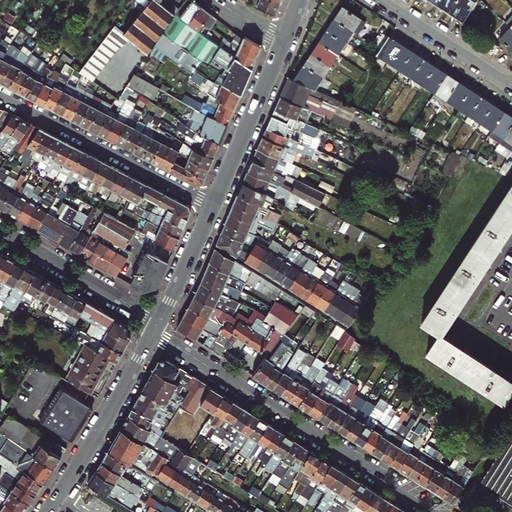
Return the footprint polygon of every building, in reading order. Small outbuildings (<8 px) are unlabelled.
[(148,4),(125,33),(147,53),(153,45),(175,15),(179,9),(175,6),(171,11),(160,3),(158,1),(159,0),(151,0),(148,4)] [(192,0),(185,0),(179,9),(175,15),(178,17),(178,16),(188,23),(201,7),(192,0)] [(250,0),(250,1),(275,15),(279,3),(271,0),(250,0)] [(455,0),(435,0),(436,0),(449,9),(455,0)] [(473,2),(470,0),(455,0),(449,9),(463,18),(473,2)] [(201,7),(188,23),(205,35),(211,27),(217,19),(201,7)] [(364,21),(343,7),(335,19),(356,34),(364,21)] [(97,28),(104,20),(94,13),(88,21),(97,28)] [(251,68),(222,47),(217,44),(205,35),(188,23),(178,16),(178,17),(175,15),(153,45),(194,72),(195,70),(214,82),(223,84),(240,94),(252,68),(251,68)] [(356,34),(335,19),(327,31),(343,42),(348,45),(356,34)] [(511,27),(511,26),(499,39),(511,50),(511,27)] [(243,39),(233,31),(232,33),(235,36),(230,42),(256,57),(261,46),(245,36),(243,39)] [(336,53),(343,42),(327,31),(320,42),(336,53)] [(217,44),(222,47),(227,39),(223,36),(217,44)] [(390,61),(400,45),(388,37),(380,50),(378,53),(390,61)] [(2,39),(0,42),(0,61),(11,45),(2,39)] [(227,39),(222,47),(251,68),(256,57),(230,42),(227,39)] [(328,64),(336,53),(320,42),(312,53),(328,64)] [(0,61),(0,79),(11,63),(16,55),(15,54),(16,52),(19,54),(21,52),(19,51),(23,46),(21,44),(17,49),(11,45),(0,61)] [(401,69),(412,52),(400,45),(390,61),(392,63),(401,69)] [(8,86),(17,91),(38,59),(42,53),(45,48),(42,46),(38,53),(35,57),(29,54),(26,59),(8,86)] [(423,60),(412,52),(401,69),(413,76),(423,60)] [(320,75),(328,64),(312,53),(305,65),(320,75)] [(372,62),(371,63),(383,71),(385,67),(390,61),(378,53),(372,62)] [(16,55),(11,63),(15,65),(22,56),(19,54),(18,56),(16,55)] [(0,79),(0,82),(8,86),(26,59),(22,56),(15,65),(11,63),(0,79)] [(38,59),(17,91),(26,96),(41,73),(36,70),(41,62),(38,59)] [(435,67),(423,60),(413,76),(424,83),(435,67)] [(46,65),(41,62),(36,70),(41,73),(45,67),(46,65)] [(320,75),(305,65),(294,81),(312,89),(316,90),(317,91),(325,79),(320,75)] [(26,96),(35,101),(50,70),(45,67),(41,73),(26,96)] [(424,83),(436,91),(446,75),(435,67),(424,83)] [(35,101),(44,105),(58,76),(59,74),(51,70),(50,70),(35,101)] [(134,74),(128,84),(154,99),(160,89),(134,74)] [(446,75),(436,91),(447,99),(458,82),(446,75)] [(58,76),(44,105),(53,110),(65,84),(67,80),(58,76)] [(280,97),(340,124),(341,121),(339,120),(340,117),(333,115),(337,107),(313,96),(309,94),(312,89),(294,81),(288,78),(280,97)] [(89,82),(88,85),(92,89),(90,93),(95,95),(97,91),(100,86),(98,85),(96,88),(93,84),(89,82)] [(214,82),(208,93),(233,109),(240,94),(223,84),(214,82)] [(470,90),(458,82),(447,99),(459,106),(470,90)] [(65,84),(53,110),(62,115),(74,88),(65,84)] [(74,88),(62,115),(71,119),(81,100),(85,90),(75,85),(74,88)] [(105,97),(108,92),(100,86),(97,91),(105,97)] [(118,100),(123,103),(132,89),(126,86),(118,100)] [(233,109),(208,93),(197,86),(194,92),(205,98),(204,101),(201,100),(200,104),(185,95),(181,101),(196,109),(227,124),(233,109)] [(337,107),(340,101),(317,91),(316,90),(313,96),(337,107)] [(470,114),(481,98),(470,90),(459,106),(470,114)] [(81,100),(71,119),(79,124),(90,104),(92,100),(95,95),(90,93),(85,102),(81,100)] [(140,95),(138,98),(147,104),(149,101),(140,95)] [(111,108),(113,103),(116,98),(112,96),(107,106),(111,108)] [(338,129),(340,124),(280,97),(275,109),(314,127),(317,128),(320,121),(338,129)] [(116,98),(113,103),(122,108),(124,104),(123,103),(118,100),(116,98)] [(492,105),(481,98),(470,114),(482,121),(492,105)] [(101,105),(92,100),(90,104),(99,109),(101,105)] [(110,110),(111,108),(107,106),(102,103),(101,105),(99,109),(107,114),(110,110)] [(79,124),(88,129),(99,109),(90,104),(79,124)] [(106,138),(115,143),(128,116),(132,108),(124,104),(122,108),(119,114),(116,118),(106,138)] [(482,121),(493,129),(504,113),(492,105),(482,121)] [(128,116),(115,143),(124,147),(137,122),(132,119),(135,112),(136,109),(133,108),(132,108),(128,116)] [(99,109),(88,129),(97,133),(107,114),(99,109)] [(139,111),(136,109),(135,112),(132,119),(137,122),(138,120),(140,116),(137,115),(139,111)] [(227,124),(196,109),(192,120),(193,121),(190,127),(199,133),(219,143),(227,124)] [(314,132),(317,128),(314,127),(275,109),(266,128),(297,142),(301,133),(298,131),(300,126),(314,132)] [(0,132),(13,114),(4,110),(0,115),(0,132)] [(119,114),(110,110),(107,114),(116,118),(119,114)] [(500,142),(511,125),(511,117),(504,113),(493,129),(489,135),(500,142)] [(5,142),(21,119),(13,114),(0,132),(0,135),(2,137),(0,139),(5,142)] [(107,114),(97,133),(106,138),(116,118),(107,114)] [(138,120),(137,122),(124,147),(133,152),(146,126),(148,121),(149,120),(150,118),(146,116),(143,123),(138,120)] [(0,154),(2,156),(7,158),(31,123),(21,119),(5,142),(2,147),(0,149),(0,154)] [(22,153),(39,128),(31,123),(7,158),(15,163),(15,164),(20,157),(22,153)] [(192,138),(196,140),(210,147),(210,148),(215,150),(219,143),(199,133),(190,127),(185,124),(181,132),(192,138)] [(511,125),(500,142),(511,150),(511,125)] [(133,152),(142,157),(151,137),(155,130),(149,127),(146,126),(133,152)] [(22,153),(31,157),(45,131),(39,128),(22,153)] [(323,153),(297,142),(266,128),(262,137),(302,155),(309,158),(311,154),(316,156),(321,158),(323,153)] [(40,162),(54,136),(45,131),(31,157),(40,162)] [(151,161),(164,134),(160,132),(156,139),(151,137),(142,157),(151,161)] [(151,161),(160,166),(169,147),(172,141),(170,138),(164,134),(151,161)] [(44,170),(47,172),(64,141),(54,136),(40,162),(47,166),(44,170)] [(302,155),(262,137),(258,148),(279,158),(296,166),(302,155)] [(178,151),(179,149),(182,142),(174,138),(172,141),(169,147),(178,151)] [(210,147),(196,140),(195,144),(189,141),(185,138),(182,142),(193,149),(212,158),(215,150),(210,148),(210,147)] [(64,141),(47,172),(45,175),(50,177),(54,169),(59,172),(73,146),(64,141)] [(193,149),(182,142),(179,149),(187,153),(191,153),(188,159),(208,168),(212,158),(193,149)] [(386,164),(392,150),(376,143),(370,157),(386,164)] [(73,146),(59,172),(52,184),(61,189),(64,184),(83,151),(73,146)] [(160,166),(169,171),(177,154),(178,152),(178,151),(169,147),(160,166)] [(274,170),(279,158),(258,148),(252,160),(274,170)] [(83,151),(64,184),(66,186),(69,181),(77,185),(79,181),(93,156),(83,151)] [(444,171),(454,174),(461,154),(452,151),(444,171)] [(22,153),(20,157),(26,161),(22,167),(24,169),(25,169),(31,157),(22,153)] [(185,167),(186,165),(182,158),(180,156),(179,155),(177,154),(169,171),(196,185),(202,183),(204,177),(185,167)] [(93,156),(79,181),(87,185),(84,189),(87,190),(88,189),(89,187),(92,180),(102,161),(93,156)] [(208,168),(188,159),(186,165),(185,167),(204,177),(208,168)] [(273,173),(275,170),(274,170),(252,160),(247,171),(289,190),(320,206),(323,208),(330,195),(287,176),(285,179),(273,173)] [(92,180),(101,184),(111,166),(102,161),(92,180)] [(38,167),(43,170),(44,170),(47,166),(40,162),(38,167)] [(3,164),(0,169),(0,170),(8,175),(10,171),(5,168),(6,166),(3,164)] [(110,189),(120,170),(111,166),(101,184),(110,189)] [(43,179),(45,175),(47,172),(44,170),(43,170),(39,177),(41,178),(43,179)] [(129,175),(120,170),(110,189),(119,194),(129,175)] [(242,183),(274,197),(275,198),(277,195),(274,193),(275,190),(287,195),(289,190),(247,171),(242,183)] [(12,183),(5,179),(0,188),(0,207),(11,190),(21,174),(18,173),(12,183)] [(129,175),(119,194),(130,199),(125,209),(132,213),(147,185),(129,175)] [(89,187),(91,188),(92,186),(99,189),(101,184),(92,180),(89,187)] [(269,208),(274,197),(242,183),(237,195),(268,207),(269,208)] [(511,184),(421,322),(438,333),(511,222),(511,184)] [(147,185),(132,213),(146,220),(148,217),(149,214),(150,213),(143,210),(149,199),(158,203),(163,193),(147,185)] [(8,213),(17,218),(35,189),(33,188),(31,190),(25,186),(22,190),(19,195),(8,213)] [(41,190),(36,187),(35,189),(17,218),(26,223),(40,199),(37,197),(41,190)] [(0,208),(8,213),(19,195),(16,193),(11,190),(0,207),(0,208)] [(100,190),(98,194),(105,198),(108,194),(100,190)] [(44,193),(40,199),(26,223),(37,230),(47,212),(52,204),(44,200),(47,195),(44,193)] [(158,203),(162,206),(187,218),(189,212),(188,206),(163,193),(158,203)] [(55,199),(47,195),(44,200),(52,204),(55,199)] [(233,204),(276,222),(280,213),(268,208),(268,207),(237,195),(233,204)] [(58,219),(47,212),(37,230),(58,242),(77,210),(67,204),(58,219)] [(273,230),(276,222),(233,204),(226,223),(253,234),(257,224),(273,230)] [(153,213),(158,215),(183,227),(187,218),(162,206),(160,211),(155,209),(155,210),(152,209),(150,212),(153,213)] [(88,216),(69,248),(79,254),(90,236),(85,233),(87,230),(99,209),(93,207),(88,216)] [(125,209),(120,218),(142,230),(145,229),(147,230),(148,233),(155,237),(154,239),(174,249),(179,237),(153,224),(149,222),(146,220),(132,213),(125,209)] [(88,216),(77,210),(58,242),(69,248),(88,216)] [(119,220),(104,212),(93,230),(103,236),(111,240),(112,241),(117,244),(120,246),(124,248),(135,228),(119,220)] [(183,227),(158,215),(153,224),(179,237),(183,227)] [(253,234),(226,223),(222,232),(243,241),(249,243),(251,244),(254,246),(256,242),(259,237),(257,236),(253,234)] [(100,242),(103,236),(93,230),(92,232),(90,236),(79,254),(88,259),(99,241),(100,242)] [(240,249),(243,241),(222,232),(217,244),(244,261),(249,254),(244,251),(240,249)] [(289,232),(284,239),(293,244),(293,243),(297,237),(289,232)] [(111,240),(103,236),(100,242),(99,241),(88,259),(97,264),(108,247),(111,240)] [(293,243),(302,248),(306,242),(297,237),(293,243)] [(244,261),(255,268),(267,248),(264,246),(256,242),(254,246),(253,248),(249,254),(244,261)] [(251,244),(249,243),(244,251),(249,254),(253,248),(250,246),(251,244)] [(108,247),(97,264),(106,270),(120,246),(117,244),(113,250),(108,247)] [(270,263),(276,254),(278,249),(269,244),(267,248),(255,268),(264,273),(270,263)] [(129,251),(124,248),(120,246),(106,270),(116,275),(123,263),(129,253),(129,251)] [(210,262),(235,277),(274,300),(281,289),(278,288),(270,282),(261,277),(253,272),(242,265),(215,248),(210,262)] [(315,248),(311,254),(319,260),(320,258),(323,253),(315,248)] [(284,259),(287,254),(278,249),(276,254),(284,259)] [(146,253),(131,284),(142,290),(156,286),(167,263),(146,253)] [(291,286),(301,270),(308,259),(299,253),(295,259),(292,264),(293,264),(281,284),(290,289),(291,286)] [(284,259),(276,254),(270,263),(264,273),(272,278),(284,259)] [(287,254),(284,259),(272,278),(281,284),(293,264),(292,264),(295,259),(287,254)] [(0,289),(17,261),(6,255),(0,264),(0,289)] [(25,267),(17,261),(0,289),(0,293),(1,294),(4,289),(10,292),(25,267)] [(233,281),(235,277),(210,262),(205,273),(224,282),(233,287),(236,282),(233,281)] [(312,271),(316,264),(313,262),(306,272),(301,270),(291,286),(290,289),(298,294),(312,271)] [(17,296),(21,298),(36,273),(25,267),(10,292),(2,305),(9,309),(17,296)] [(312,271),(298,294),(307,299),(321,276),(312,271)] [(36,273),(21,298),(20,300),(30,305),(45,278),(36,273)] [(224,295),(237,302),(241,304),(245,296),(233,290),(223,285),(224,282),(205,273),(201,283),(224,295)] [(364,278),(359,274),(355,281),(360,284),(364,278)] [(324,310),(342,280),(334,275),(329,281),(315,305),(324,310)] [(329,281),(321,276),(307,299),(315,305),(329,281)] [(38,309),(39,307),(37,306),(41,298),(46,301),(47,299),(55,284),(45,278),(30,305),(38,309)] [(347,292),(349,289),(345,287),(347,284),(342,280),(324,310),(332,315),(347,292)] [(233,287),(224,282),(223,285),(233,290),(234,287),(233,287)] [(234,309),(237,302),(224,295),(201,283),(194,297),(212,307),(216,298),(218,301),(234,309)] [(55,284),(47,299),(51,302),(48,308),(45,313),(49,315),(53,309),(56,305),(65,289),(55,284)] [(49,315),(63,322),(77,296),(65,289),(56,305),(62,308),(59,312),(53,309),(49,315)] [(356,297),(347,292),(332,315),(341,320),(356,297)] [(17,296),(9,309),(13,311),(15,308),(20,300),(21,298),(17,296)] [(73,315),(77,317),(78,315),(86,301),(77,296),(63,322),(71,326),(73,322),(74,322),(70,320),(73,315)] [(279,338),(298,313),(274,300),(269,307),(263,316),(252,309),(251,312),(247,320),(236,313),(233,319),(225,314),(225,315),(222,314),(224,310),(221,309),(220,311),(212,307),(194,297),(189,307),(207,317),(223,327),(219,333),(216,337),(209,348),(218,354),(223,346),(225,347),(229,348),(233,342),(231,338),(233,334),(237,336),(267,354),(279,338)] [(364,303),(356,297),(341,320),(348,325),(362,307),(364,303)] [(86,301),(78,315),(86,320),(88,316),(94,306),(86,301)] [(252,309),(241,304),(240,307),(251,312),(252,309)] [(305,304),(300,310),(309,316),(314,310),(312,309),(305,304)] [(100,322),(98,326),(128,341),(130,338),(125,324),(108,314),(94,306),(88,316),(100,322)] [(207,317),(189,307),(183,318),(201,328),(207,331),(205,334),(208,336),(209,333),(216,337),(219,333),(223,327),(207,317)] [(314,310),(309,316),(303,325),(309,329),(319,313),(314,310)] [(203,344),(208,336),(205,334),(207,331),(201,328),(183,318),(177,328),(192,336),(203,344)] [(104,337),(102,342),(122,353),(128,341),(98,326),(92,322),(89,328),(94,331),(104,337)] [(91,341),(89,346),(110,357),(118,361),(122,353),(102,342),(92,337),(75,328),(74,328),(73,330),(77,332),(76,334),(91,341)] [(347,349),(354,337),(345,330),(337,343),(347,349)] [(94,331),(92,337),(102,342),(104,337),(94,331)] [(209,333),(208,336),(203,344),(209,348),(216,337),(209,333)] [(511,389),(511,381),(438,333),(426,351),(504,402),(511,389)] [(76,334),(74,339),(84,344),(89,346),(91,341),(76,334)] [(261,381),(288,345),(294,337),(291,334),(285,342),(282,340),(268,358),(265,357),(252,375),(261,381)] [(347,349),(346,350),(356,356),(363,345),(354,337),(347,349)] [(282,340),(279,338),(267,354),(265,357),(268,358),(282,340)] [(110,357),(89,346),(84,344),(65,379),(90,394),(110,357)] [(294,349),(288,345),(261,381),(272,388),(284,370),(281,369),(294,349)] [(294,361),(290,359),(284,370),(272,388),(281,393),(307,352),(302,349),(300,353),(294,361)] [(300,353),(296,351),(290,359),(294,361),(300,353)] [(302,371),(306,363),(312,355),(307,352),(281,393),(289,399),(305,373),(302,371)] [(298,404),(314,380),(308,376),(312,370),(314,369),(320,361),(315,358),(310,365),(305,373),(289,399),(298,404)] [(184,384),(188,385),(193,376),(182,369),(166,359),(158,361),(154,369),(183,386),(184,384)] [(305,373),(310,365),(306,363),(302,371),(305,373)] [(318,373),(314,380),(298,404),(308,411),(331,374),(322,367),(318,373)] [(335,368),(331,374),(308,411),(318,417),(338,385),(332,381),(334,378),(339,370),(335,368)] [(154,369),(150,375),(174,390),(185,398),(188,394),(190,390),(186,387),(188,385),(184,384),(183,386),(154,369)] [(318,373),(312,370),(308,376),(314,380),(318,373)] [(162,400),(178,410),(180,406),(183,408),(185,405),(182,403),(185,398),(174,390),(150,375),(142,388),(162,400)] [(193,376),(188,385),(186,387),(190,390),(188,394),(192,397),(202,382),(193,376)] [(327,423),(352,383),(343,377),(340,382),(338,385),(318,417),(327,423)] [(202,382),(192,397),(185,409),(194,414),(195,412),(198,414),(201,416),(203,413),(205,408),(210,410),(221,393),(202,382)] [(336,428),(357,395),(351,392),(355,385),(352,383),(327,423),(336,428)] [(39,420),(64,436),(68,430),(75,434),(81,425),(86,417),(92,407),(60,388),(39,420)] [(137,397),(156,409),(167,414),(166,416),(172,419),(173,418),(178,410),(162,400),(142,388),(137,397)] [(354,439),(374,407),(369,403),(375,394),(372,391),(370,394),(366,401),(345,434),(354,439)] [(222,394),(221,393),(210,410),(211,411),(213,412),(223,395),(222,394)] [(185,409),(192,397),(188,394),(185,398),(182,403),(185,405),(183,408),(185,409)] [(222,418),(233,401),(223,395),(213,412),(206,422),(211,425),(205,435),(210,438),(211,437),(222,418)] [(362,399),(357,395),(336,428),(345,434),(366,401),(362,399)] [(137,397),(132,406),(151,418),(151,417),(165,425),(165,424),(167,422),(169,423),(171,421),(162,416),(162,418),(154,413),(156,409),(137,397)] [(220,443),(224,437),(243,407),(233,401),(222,418),(225,420),(216,435),(217,436),(215,440),(220,443)] [(388,403),(385,408),(362,445),(371,450),(391,418),(394,413),(389,410),(392,406),(388,403)] [(127,414),(159,435),(161,436),(163,433),(157,427),(149,421),(151,418),(132,406),(127,414)] [(178,410),(173,418),(190,428),(197,417),(196,416),(198,414),(195,412),(194,414),(185,409),(183,408),(180,406),(178,410)] [(380,410),(374,407),(354,439),(362,445),(385,408),(382,406),(380,410)] [(237,436),(251,413),(243,407),(224,437),(227,439),(232,432),(237,436)] [(380,456),(400,424),(406,414),(402,411),(396,421),(391,418),(371,450),(380,456)] [(236,455),(238,452),(240,450),(260,418),(251,413),(237,436),(232,442),(226,453),(234,459),(236,455)] [(154,445),(159,435),(127,414),(121,425),(154,445)] [(0,426),(0,432),(6,437),(53,467),(64,452),(56,446),(54,445),(51,443),(8,415),(0,426)] [(168,425),(186,436),(190,428),(173,418),(172,419),(171,421),(169,423),(168,425)] [(225,420),(222,418),(211,437),(215,440),(217,436),(216,435),(225,420)] [(247,458),(268,423),(260,418),(240,450),(238,452),(247,458)] [(405,427),(400,424),(380,456),(389,462),(409,430),(415,421),(411,418),(405,427)] [(428,420),(424,426),(398,468),(407,473),(421,452),(418,450),(424,440),(422,439),(432,422),(428,420)] [(200,433),(205,424),(200,421),(194,431),(195,432),(199,434),(200,433)] [(211,425),(206,422),(205,424),(200,433),(205,435),(211,425)] [(259,457),(277,429),(268,423),(247,458),(246,460),(249,461),(253,454),(259,457)] [(409,430),(389,462),(398,468),(424,426),(420,423),(414,432),(409,430)] [(168,459),(176,446),(161,436),(159,435),(154,445),(121,425),(119,428),(167,458),(168,459)] [(161,436),(176,446),(179,447),(186,436),(168,425),(168,426),(163,433),(161,436)] [(108,446),(132,461),(152,474),(154,473),(156,475),(165,461),(167,458),(119,428),(108,446)] [(285,434),(277,429),(259,457),(264,461),(256,473),(259,475),(263,469),(268,462),(285,434)] [(68,430),(64,436),(71,440),(75,434),(68,430)] [(232,442),(237,436),(232,432),(227,439),(232,442)] [(285,434),(268,462),(271,463),(273,459),(279,462),(294,440),(285,434)] [(511,511),(511,437),(510,436),(483,479),(485,481),(473,500),(491,511),(511,511)] [(53,467),(6,437),(0,445),(0,453),(44,482),(53,467)] [(273,472),(282,477),(302,445),(294,440),(279,462),(276,467),(273,472)] [(58,443),(56,446),(64,452),(66,449),(58,443)] [(187,453),(192,446),(187,443),(183,450),(187,453)] [(426,444),(421,452),(407,473),(416,479),(435,449),(430,446),(426,444)] [(424,484),(443,455),(439,452),(443,446),(438,444),(436,447),(435,449),(416,479),(424,484)] [(302,445),(282,477),(280,480),(289,485),(293,479),(311,450),(302,445)] [(434,490),(452,461),(453,459),(449,457),(454,448),(449,445),(443,455),(424,484),(434,490)] [(132,461),(108,446),(107,447),(106,449),(130,464),(131,463),(132,461)] [(214,469),(206,465),(197,459),(187,453),(183,450),(179,447),(176,446),(168,459),(174,462),(177,464),(182,468),(186,462),(209,476),(214,469)] [(100,460),(152,493),(158,482),(154,479),(130,464),(106,449),(100,460)] [(296,499),(298,496),(322,458),(311,450),(293,479),(299,483),(293,492),(294,493),(292,497),(296,499)] [(8,468),(6,472),(37,493),(44,482),(0,453),(0,462),(3,465),(8,468)] [(197,459),(206,465),(209,461),(199,455),(197,459)] [(443,496),(466,460),(461,457),(456,464),(452,461),(434,490),(443,496)] [(311,495),(331,463),(322,458),(298,496),(307,501),(311,495)] [(271,463),(276,467),(279,462),(273,459),(271,463)] [(94,469),(146,502),(150,496),(152,493),(100,460),(94,469)] [(453,502),(459,493),(472,472),(467,468),(470,463),(466,460),(443,496),(453,502)] [(166,481),(175,468),(171,466),(165,461),(156,475),(166,481)] [(218,466),(209,461),(206,465),(214,469),(215,470),(216,468),(218,466)] [(321,491),(325,493),(340,469),(331,463),(311,495),(317,498),(321,491)] [(0,468),(0,472),(4,475),(6,472),(8,468),(3,465),(1,468),(0,468)] [(176,487),(184,474),(175,468),(166,481),(168,482),(176,487)] [(147,503),(146,502),(94,469),(86,482),(135,511),(136,511),(140,507),(143,509),(147,503)] [(340,469),(325,493),(314,511),(315,511),(320,511),(323,508),(330,497),(334,499),(350,475),(340,469)] [(0,480),(0,483),(29,503),(37,493),(6,472),(4,475),(0,480)] [(176,487),(177,488),(186,493),(195,480),(191,478),(184,474),(176,487)] [(359,481),(350,475),(334,499),(327,511),(326,511),(333,511),(335,509),(339,503),(344,505),(359,481)] [(197,500),(207,483),(197,477),(195,480),(186,493),(197,500)] [(243,482),(235,477),(232,481),(241,486),(243,482)] [(260,480),(251,493),(257,497),(260,492),(266,484),(260,480)] [(359,481),(344,505),(339,511),(351,511),(368,486),(359,481)] [(0,498),(21,511),(23,511),(29,503),(0,483),(0,498)] [(217,489),(207,483),(197,500),(206,506),(217,489)] [(363,511),(376,492),(368,486),(351,511),(363,511)] [(216,511),(227,496),(217,489),(206,506),(215,511),(216,511)] [(269,498),(260,492),(257,497),(266,502),(269,498)] [(376,492),(363,511),(375,511),(385,497),(376,492)] [(463,495),(459,493),(453,502),(457,505),(463,495)] [(153,507),(156,501),(157,501),(156,501),(150,496),(146,502),(147,503),(150,505),(153,507)] [(231,511),(238,502),(227,496),(216,511),(231,511)] [(327,511),(334,499),(330,497),(323,508),(327,511)] [(387,511),(393,503),(385,497),(375,511),(387,511)] [(0,510),(0,511),(21,511),(0,498),(0,505),(2,507),(0,510)] [(165,507),(156,501),(153,507),(155,508),(157,509),(161,511),(162,511),(165,509),(166,507),(165,507)] [(244,511),(247,508),(238,502),(231,511),(244,511)] [(335,509),(339,511),(344,505),(339,503),(335,509)] [(393,503),(387,511),(400,511),(403,508),(393,503)]
